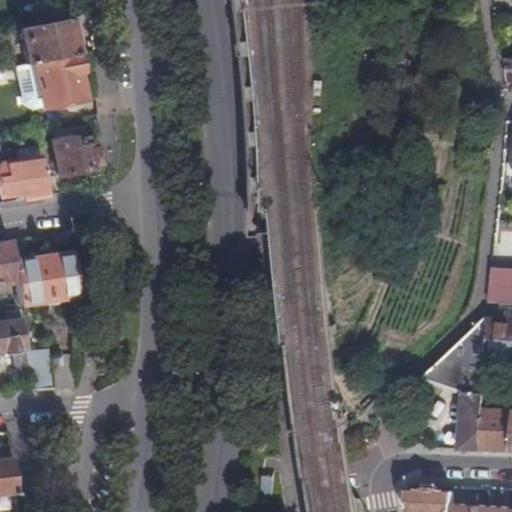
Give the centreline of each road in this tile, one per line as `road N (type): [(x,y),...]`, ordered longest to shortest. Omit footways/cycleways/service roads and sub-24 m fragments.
road 1 (motorway): [(130,0),(141,185),(117,418),(96,511)]
road 2 (tertiary): [(210,511),(227,307),(194,0)]
road 3 (motorway): [(131,0),(152,192),(151,421),(141,511)]
road 4 (motorway): [(225,511),(233,465),(235,252),(225,228)]
road 5 (motorway): [(214,511),(223,461),(225,228)]
road 6 (motorway): [(225,228),(199,0)]
road 7 (tertiary): [(157,199),(159,408)]
road 8 (tertiary): [(128,0),(157,199)]
road 9 (residential): [(511,468),(385,463),(381,511)]
road 10 (residential): [(159,408),(0,416)]
road 11 (residential): [(0,225),(157,199)]
